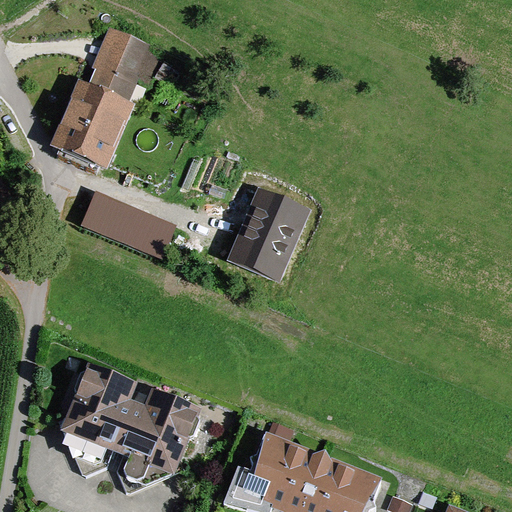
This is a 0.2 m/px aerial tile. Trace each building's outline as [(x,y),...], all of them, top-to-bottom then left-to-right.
[(153,47),(109,29),(85,88),(78,85),(50,154),(108,177),(135,109),(129,107),(153,47)] [(312,207),(261,186),(231,259),(281,280),(312,207)] [(177,230),(96,196),(82,230),(163,264),(177,230)] [(209,411),(84,362),(52,442),(177,492),(209,411)] [(368,511),(380,481),(270,440),(254,484),(269,489),(262,509),(269,511),(368,511)] [(471,511),(448,502),(443,511),(471,511)]
